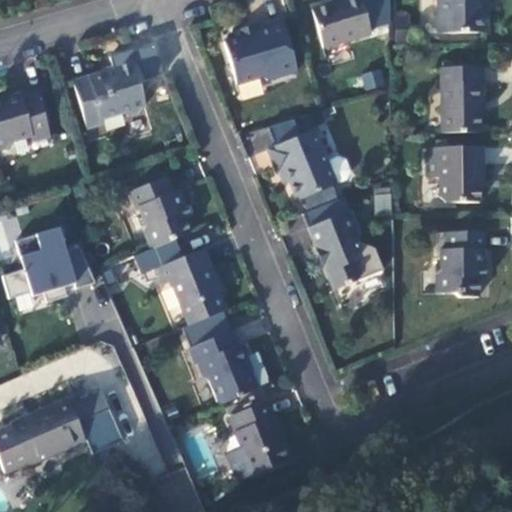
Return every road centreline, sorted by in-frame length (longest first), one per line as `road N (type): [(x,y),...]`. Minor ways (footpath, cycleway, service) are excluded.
road 1 (residential): [(330,428),(156,0)]
road 2 (unclassified): [(317,511),(511,437)]
road 3 (residential): [(0,43),(141,0)]
